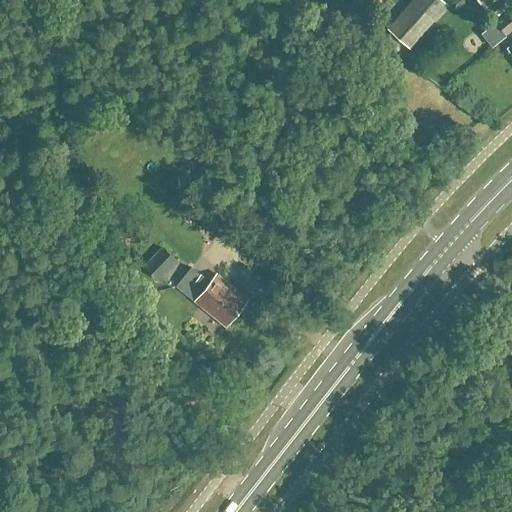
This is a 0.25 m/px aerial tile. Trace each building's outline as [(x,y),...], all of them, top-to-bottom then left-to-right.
[(441,0),(411,0),(386,27),(408,47),(446,5),(441,0)] [(511,10),(511,9),(494,23),(504,36),(511,29),(511,10)] [(108,204),(71,180),(59,198),(97,222),(108,204)] [(157,283),(177,261),(162,247),(142,268),(157,283)] [(226,327),(247,300),(217,276),(210,283),(190,268),(176,286),(226,327)]
